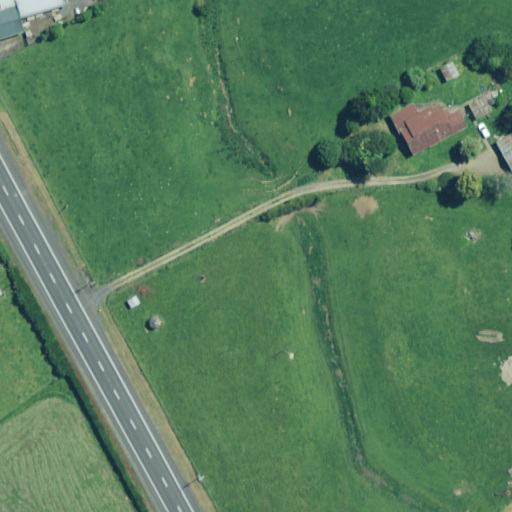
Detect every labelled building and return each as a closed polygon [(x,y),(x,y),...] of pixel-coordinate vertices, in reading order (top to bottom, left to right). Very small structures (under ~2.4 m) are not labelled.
[(0,0),(0,7),(4,24),(74,7),(72,0),(0,0)] [(457,77),(451,63),(438,69),(445,83),(457,77)] [(490,113),(483,98),(467,105),(474,121),(490,113)] [(446,117),(439,102),(417,113),(413,105),(390,117),(410,157),(465,128),(457,112),(446,117)] [(511,172),(511,134),(495,143),(510,174),(511,172)]
